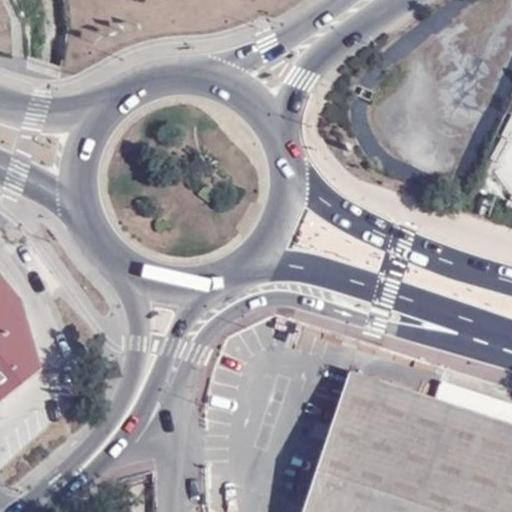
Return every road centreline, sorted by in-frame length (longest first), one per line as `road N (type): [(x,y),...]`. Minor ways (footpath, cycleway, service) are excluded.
road 1 (residential): [(172,415),(204,338),(258,303),(306,303),(420,336),(511,351)]
road 2 (secondary): [(245,265),(320,272),(511,335)]
road 3 (secondary): [(511,281),(402,240),(292,169)]
road 4 (residential): [(116,255),(132,287),(140,339),(112,424),(79,470)]
road 5 (secondary): [(284,136),(292,96),(316,61),(398,0)]
road 6 (secondary): [(340,0),(270,48),(184,72)]
road 7 (residential): [(155,387),(178,337),(237,270)]
road 8 (secondary): [(116,255),(174,281),(237,270)]
road 9 (secondary): [(284,136),(272,114),(233,82),(184,72)]
